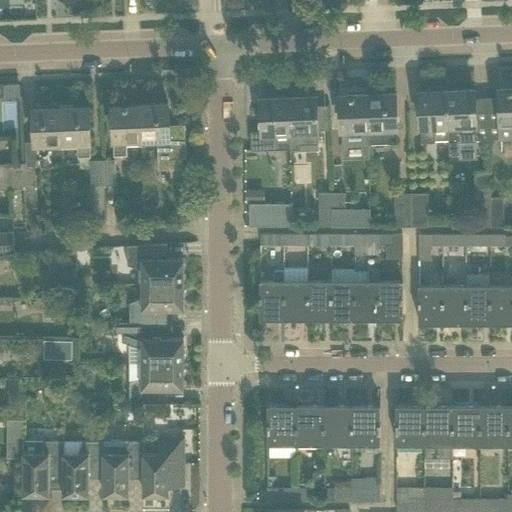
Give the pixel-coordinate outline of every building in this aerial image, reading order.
[(511,88),(498,89),(500,138),(511,137),(511,88)] [(447,91),(447,90),(419,92),(421,127),(422,142),(435,142),(435,140),(450,139),(449,125),(447,91)] [(475,90),(447,91),(449,125),(450,139),(450,140),(450,154),(459,154),(459,140),(471,140),(477,140),(476,108),(475,90)] [(397,142),(396,113),(395,93),(367,94),(369,129),(369,143),(397,142)] [(369,129),(367,94),(340,95),(342,144),(342,158),(355,158),(355,144),(369,143),(369,129)] [(317,130),(317,116),(316,96),(288,97),(290,149),(291,149),(291,151),(319,150),(317,130)] [(290,149),(288,97),(260,98),(262,131),(250,131),(251,150),(275,149),(290,149)] [(168,103),(140,104),(141,143),(157,142),(158,170),(170,170),(171,182),(184,182),(183,158),(186,158),(185,124),(169,125),(168,103)] [(141,143),(140,104),(112,106),(114,154),(127,154),(127,144),(141,143)] [(90,155),(89,127),(88,107),(60,108),(62,146),(78,145),(78,155),(90,155)] [(47,146),(62,146),(60,108),(33,109),(34,143),(27,143),(28,164),(23,164),(24,189),(36,189),(35,164),(38,164),(37,157),(47,157),(47,146)] [(115,161),(103,162),(104,186),(116,185),(115,161)] [(103,162),(90,162),(91,167),(91,186),(104,186),(103,162)] [(0,177),(11,177),(10,164),(0,164),(0,177)] [(17,164),(10,164),(11,177),(11,189),(12,189),(22,189),(24,189),(23,164),(17,164)] [(491,226),(491,197),(490,173),(475,174),(475,200),(478,200),(478,226),(491,226)] [(0,189),(11,189),(11,177),(0,177),(0,189)] [(331,225),(331,193),(319,193),(319,225),(331,225)] [(345,225),(345,193),(331,193),(331,225),(345,225)] [(411,226),(411,193),(395,193),(394,226),(411,226)] [(428,226),(428,193),(411,193),(411,226),(428,226)] [(504,197),(491,197),(491,226),(504,226),(504,197)] [(292,226),(293,213),(293,204),(276,203),(275,226),(292,226)] [(0,252),(13,252),(13,231),(0,231),(0,252)] [(284,244),(285,234),(260,234),(260,244),(284,244)] [(298,244),(298,234),(285,234),(284,244),(298,244)] [(317,234),(317,244),(332,244),(332,234),(317,234)] [(332,234),(332,244),(346,244),(346,234),(332,234)] [(432,260),(432,245),(442,245),(442,235),(428,235),(419,234),(419,260),(432,260)] [(379,245),(379,235),(363,235),(363,245),(379,245)] [(393,245),(393,235),(379,235),(379,245),(393,245)] [(457,245),(458,235),(442,235),(442,245),(457,245)] [(490,245),(491,235),(475,235),(475,245),(490,245)] [(505,245),(505,235),(491,235),(490,245),(505,245)] [(167,244),(167,243),(127,245),(127,264),(142,269),(142,284),(184,284),(184,258),(162,258),(162,243),(166,243),(166,244),(167,244)] [(354,281),(354,318),(378,318),(378,281),(378,267),(369,267),(369,281),(354,281)] [(284,317),(284,281),(284,271),(275,271),(275,281),(260,281),(260,317),(284,317)] [(511,274),(504,274),(504,285),(490,285),(490,322),(511,322),(511,274)] [(442,285),(442,275),(434,275),(434,285),(418,285),(418,322),(442,322),(442,285)] [(466,285),(467,285),(467,275),(442,275),(442,285),(442,322),(466,322),(466,285)] [(306,318),(306,281),(284,281),(284,317),(306,318)] [(306,281),(306,318),(331,318),(331,281),(322,281),(308,281),(306,281)] [(331,281),(331,318),(354,318),(354,281),(345,281),(332,281),(331,281)] [(402,318),(403,298),(403,281),(379,281),(378,281),(378,318),(402,318)] [(184,309),(184,284),(142,284),(142,298),(129,302),(129,323),(161,323),(161,309),(184,309)] [(490,322),(490,285),(467,285),(466,285),(466,322),(490,322)] [(161,338),(161,323),(129,323),(129,345),(142,349),(142,363),(184,363),(184,338),(161,338)] [(183,389),(184,363),(142,363),(141,378),(130,381),(130,403),(166,403),(166,402),(165,402),(165,403),(160,403),(160,389),(183,389)] [(296,442),(296,406),(269,406),(269,405),(268,405),(267,443),(269,443),(269,442),(296,442)] [(323,442),(324,406),(296,406),(296,442),(323,442)] [(351,442),(351,406),(324,406),(323,442),(351,442)] [(351,406),(351,442),(357,442),(366,442),(366,451),(380,451),(380,442),(380,426),(380,406),(379,406),(379,407),(351,406)] [(425,443),(425,407),(397,407),(397,406),(396,406),(396,443),(425,443)] [(452,443),(452,407),(425,407),(425,443),(426,443),(425,457),(453,457),(453,443),(452,443)] [(480,443),(480,407),(452,407),(452,443),(453,443),(480,443)] [(508,443),(508,407),(480,407),(480,443),(508,443)] [(184,487),(184,437),(158,437),(158,452),(143,452),(143,472),(143,495),(169,495),(169,486),(184,487)] [(63,452),(63,440),(41,440),(24,440),(24,452),(23,451),(23,494),(49,494),(49,472),(63,472),(63,452)] [(103,452),(103,440),(63,440),(63,452),(63,472),(63,494),(89,495),(89,472),(103,472),(103,452)] [(143,472),(143,452),(143,440),(103,440),(103,452),(103,472),(103,495),(129,495),(129,472),(143,472)] [(380,478),(366,478),(353,478),(352,488),(352,500),(380,500),(380,478)] [(415,511),(415,487),(397,487),(397,511),(415,511)] [(296,500),(296,488),(267,488),(267,500),(296,500)] [(312,488),(296,488),(296,500),(312,500),(312,488)] [(352,500),(352,488),(335,488),(335,500),(352,500)] [(438,511),(440,511),(441,489),(424,489),(424,511),(438,511)] [(479,511),(480,498),(463,498),(463,511),(479,511)] [(496,511),(497,499),(480,498),(479,511),(496,511)]
